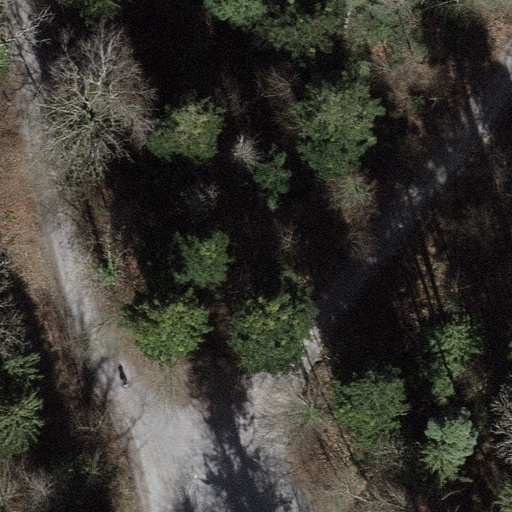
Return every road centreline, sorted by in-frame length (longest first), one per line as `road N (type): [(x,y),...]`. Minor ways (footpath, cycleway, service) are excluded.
road 1 (track): [(25,0),(83,326),(122,393),(202,467)]
road 2 (track): [(202,467),(511,73)]
